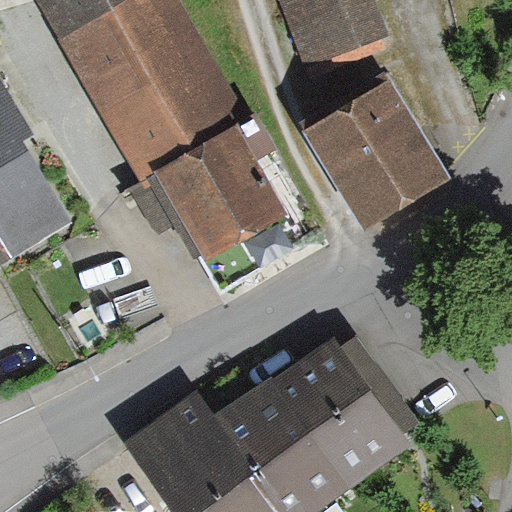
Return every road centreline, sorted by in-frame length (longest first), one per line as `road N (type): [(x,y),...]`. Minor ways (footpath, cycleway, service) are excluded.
road 1 (residential): [(0,464),(349,269)]
road 2 (residential): [(349,269),(407,351),(447,384),(511,386)]
road 3 (residential): [(349,269),(461,218),(511,169)]
